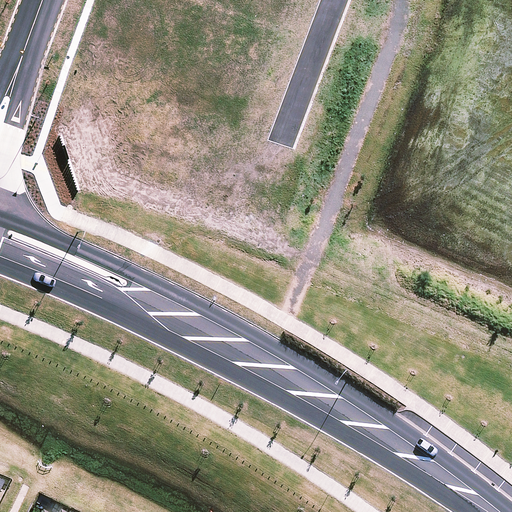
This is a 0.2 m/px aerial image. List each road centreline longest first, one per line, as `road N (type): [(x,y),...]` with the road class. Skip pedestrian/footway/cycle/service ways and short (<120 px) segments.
road 1 (secondary): [(502,511),(398,431),(306,374),(71,254),(0,227)]
road 2 (residential): [(336,0),(283,141)]
road 3 (residential): [(0,115),(41,0)]
